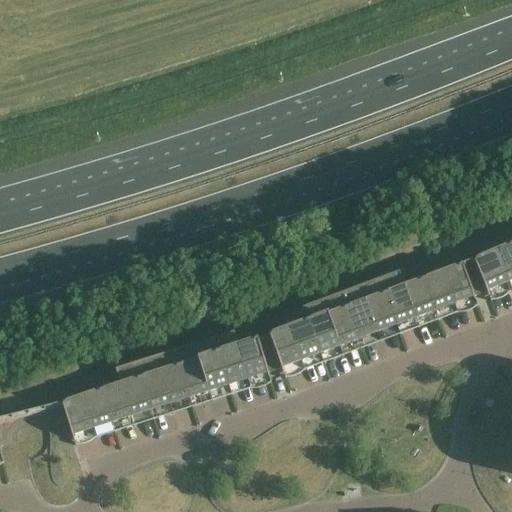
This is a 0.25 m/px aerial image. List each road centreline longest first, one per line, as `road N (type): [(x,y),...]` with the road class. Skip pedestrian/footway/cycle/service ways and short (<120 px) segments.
road 1 (motorway): [(511,42),(179,166),(0,215)]
road 2 (motorway): [(0,272),(184,225),(511,108)]
road 3 (residential): [(87,511),(93,486),(116,463),(483,336)]
road 4 (residential): [(454,489),(483,336)]
